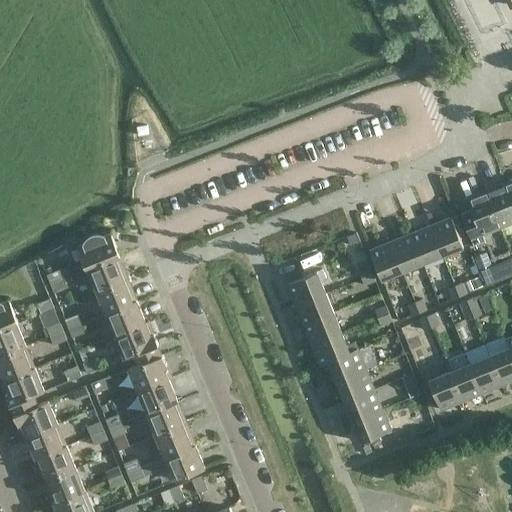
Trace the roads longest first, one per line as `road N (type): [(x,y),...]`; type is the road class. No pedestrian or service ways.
road 1 (residential): [(156,235),(140,196),(408,90),(423,130)]
road 2 (residential): [(423,130),(156,235)]
road 3 (residential): [(267,511),(168,267)]
